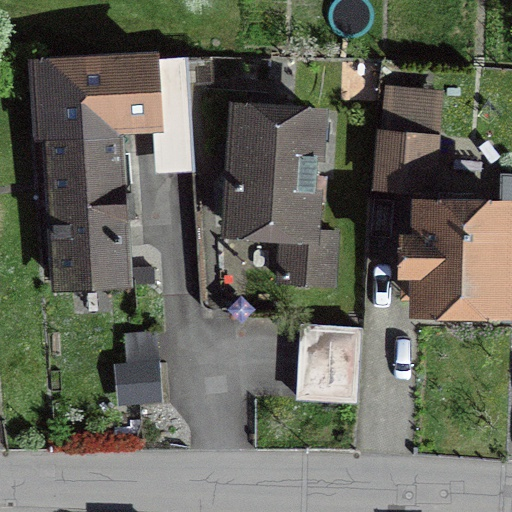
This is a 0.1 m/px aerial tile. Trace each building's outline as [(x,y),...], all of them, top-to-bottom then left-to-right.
[(116,126),(153,124),(149,57),(32,64),(36,131),(50,130),(59,281),(125,277),(116,126)] [(231,227),(284,231),(281,280),(332,283),(335,234),(310,232),(318,115),(240,109),(237,147),(231,227)] [(426,190),(429,138),(383,135),(379,186),(426,190)] [(511,173),(502,173),(502,201),(419,199),(419,235),(407,235),(406,254),(406,268),(418,268),(418,308),(511,309),(511,173)] [(301,328),(296,403),(357,407),(362,331),(301,328)] [(160,399),(159,363),(128,364),(130,401),(160,399)]
